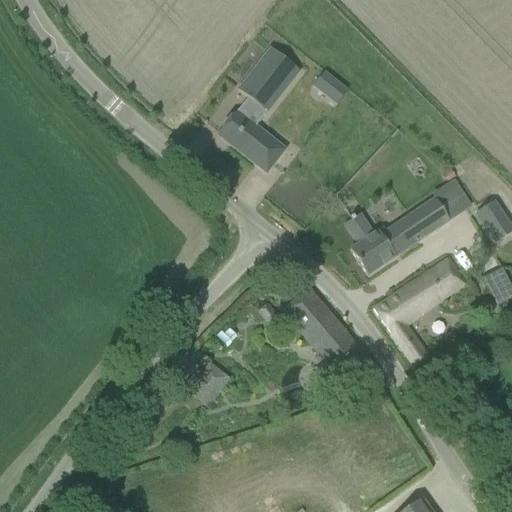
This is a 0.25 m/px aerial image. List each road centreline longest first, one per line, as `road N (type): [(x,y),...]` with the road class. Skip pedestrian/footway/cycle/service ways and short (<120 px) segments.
road 1 (unclassified): [(511,506),(347,302),(250,218)]
road 2 (unclassified): [(250,218),(23,511)]
road 3 (unclassified): [(250,218),(59,32),(43,0)]
